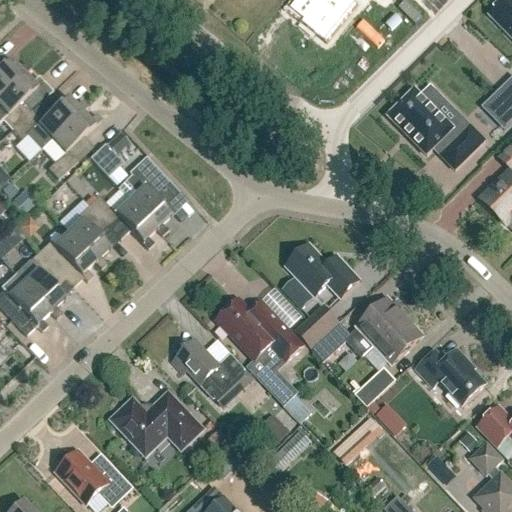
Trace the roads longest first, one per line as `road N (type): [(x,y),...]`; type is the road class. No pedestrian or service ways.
road 1 (residential): [(0,446),(261,203)]
road 2 (residential): [(21,0),(261,203)]
road 3 (unclassified): [(157,0),(328,137)]
road 4 (unclassified): [(333,206),(430,235),(511,306)]
road 5 (residential): [(467,0),(328,137)]
